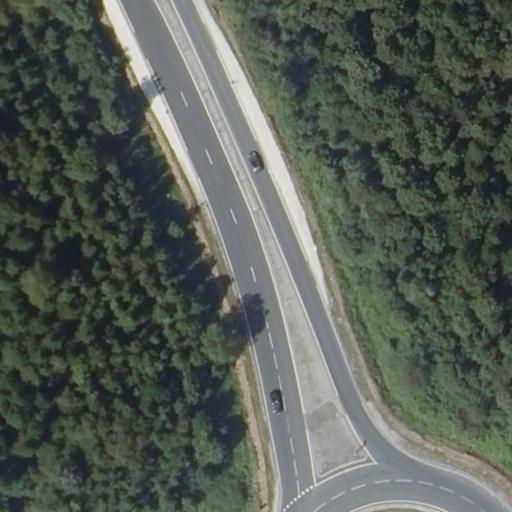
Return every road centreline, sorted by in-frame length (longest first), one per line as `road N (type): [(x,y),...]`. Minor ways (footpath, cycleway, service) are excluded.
road 1 (primary): [(134,0),(238,226),(270,338),(298,511)]
road 2 (primary): [(405,481),(351,407),(304,276),(183,0)]
